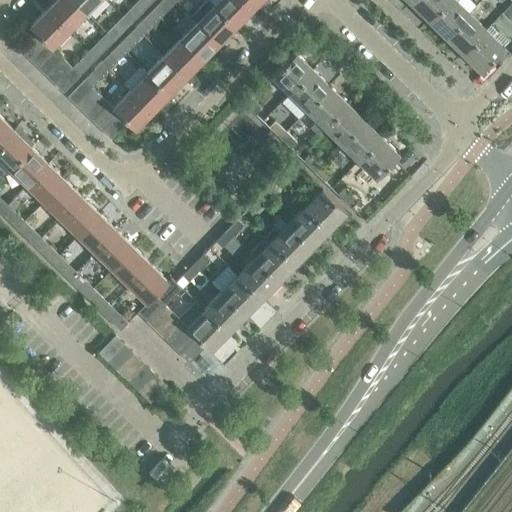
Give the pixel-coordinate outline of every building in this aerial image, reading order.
[(85,11),(73,0),(53,0),(47,7),(68,28),(85,11)] [(73,0),(85,11),(96,0),(73,0)] [(139,14),(147,5),(142,0),(137,0),(131,6),(139,14)] [(219,41),(235,24),(214,3),(210,0),(204,0),(191,14),(197,20),(219,41)] [(235,24),(252,7),(245,0),(216,0),(214,3),(235,24)] [(413,0),(411,2),(411,3),(411,2),(428,19),(446,0),(413,0)] [(445,35),(445,36),(469,11),(468,11),(456,0),(446,0),(428,19),(445,35)] [(160,1),(152,9),(160,17),(168,8),(160,1)] [(511,1),(503,11),(511,19),(511,1)] [(29,24),(37,32),(45,40),(51,46),(52,45),(68,28),(47,7),(30,24),(30,23),(29,24)] [(143,18),(151,26),(160,17),(152,9),(143,18)] [(446,36),(462,52),(486,28),(469,12),(469,11),(445,36),(446,36)] [(180,37),(202,58),(219,41),(197,20),(180,37)] [(122,31),(115,23),(106,32),(114,39),(122,31)] [(490,25),(486,28),(462,52),(479,69),(480,70),(498,51),(503,47),(504,46),(503,45),(502,45),(493,36),(497,32),(490,25)] [(20,49),(28,58),(45,40),(37,32),(20,49)] [(105,48),(114,39),(106,32),(97,40),(105,48)] [(127,35),(118,44),(126,51),(134,42),(127,35)] [(185,75),(202,58),(180,37),(164,54),(185,75)] [(51,46),(45,40),(28,58),(37,66),(54,49),(51,46)] [(110,52),(117,60),(126,51),(118,44),(110,52)] [(509,53),(503,47),(498,51),(493,57),(499,63),(509,53)] [(46,74),(62,57),(54,49),(37,66),(46,74)] [(272,76),(289,92),(312,68),(296,52),(296,51),(295,50),(271,75),(272,76)] [(164,54),(147,72),(168,93),(185,75),(164,54)] [(46,74),(54,83),(71,66),(62,57),(46,74)] [(81,57),(72,66),(79,74),(89,65),(81,57)] [(72,66),(71,66),(54,83),(63,91),(79,74),(72,66)] [(329,84),(312,68),(289,92),(306,108),(306,109),(330,85),(329,84)] [(93,69),(84,78),(92,86),(101,77),(93,69)] [(168,93),(147,72),(130,89),(151,110),(168,93)] [(67,95),(76,104),(93,87),(92,86),(84,78),(67,95)] [(330,85),(306,109),(307,109),(317,119),(310,126),(317,133),(324,126),(323,126),(347,102),(330,85)] [(101,95),(93,87),(76,104),(84,112),(101,95)] [(112,106),(118,112),(127,120),(135,128),(135,127),(151,110),(130,89),(114,106),(113,105),(112,106)] [(93,121),(110,103),(101,95),(84,112),(93,121)] [(250,96),(244,103),(255,114),(262,108),(250,96)] [(340,142),(340,143),(364,118),(363,118),(347,102),(323,126),(324,126),(340,142)] [(93,121),(101,129),(118,112),(112,106),(110,103),(93,121)] [(127,120),(118,112),(101,129),(110,137),(127,120)] [(0,141),(13,128),(0,115),(0,141)] [(341,143),(358,159),(381,135),(364,119),(365,119),(364,118),(340,143),(341,143)] [(279,137),(285,130),(274,120),(268,126),(279,137)] [(0,157),(9,166),(30,145),(13,128),(0,141),(0,157)] [(296,141),(285,130),(279,137),(290,147),(296,141)] [(398,152),(381,135),(358,159),(374,175),(374,176),(375,177),(399,152),(398,151),(398,152)] [(47,162),(30,145),(9,166),(26,183),(47,162)] [(313,170),(320,165),(309,154),(302,160),(313,170)] [(294,160),(282,171),(289,177),(300,166),(294,160)] [(43,200),(64,178),(47,162),(26,183),(43,200)] [(330,175),(320,165),(313,170),(324,181),(330,175)] [(81,195),(64,178),(43,200),(60,217),(81,195)] [(270,184),(259,195),(266,201),(276,190),(270,184)] [(320,188),(321,188),(304,205),(328,228),(345,211),(345,212),(346,211),(322,187),(320,188)] [(337,193),(348,205),(354,198),(343,187),(337,193)] [(78,233),(99,212),(81,195),(60,217),(78,233)] [(249,206),(255,212),(266,201),(259,195),(249,206)] [(288,221),(287,222),(312,246),(312,245),(328,228),(304,205),(288,222),(288,221)] [(16,228),(24,220),(15,211),(7,219),(16,228)] [(116,229),(99,212),(78,233),(95,250),(116,229)] [(236,218),(226,229),(233,235),(243,224),(236,218)] [(32,228),(24,220),(16,228),(25,236),(32,228)] [(311,246),(312,246),(287,222),(281,229),(275,223),(265,234),(295,262),(311,246)] [(112,267),(133,246),(116,229),(95,250),(112,267)] [(215,240),(222,246),(233,235),(226,229),(215,240)] [(278,279),(295,262),(265,234),(248,251),(254,256),(278,280),(279,279),(278,279)] [(50,261),(58,254),(49,245),(42,253),(50,261)] [(129,284),(132,281),(150,262),(133,246),(112,267),(129,284)] [(203,252),(193,263),(199,269),(209,259),(203,252)] [(67,262),(58,254),(50,261),(59,270),(67,262)] [(254,257),(237,273),(245,281),(261,297),(277,280),(278,280),(254,256),(253,256),(254,257)] [(150,262),(132,281),(129,284),(146,300),(145,301),(146,302),(154,294),(168,279),(167,278),(167,279),(150,262)] [(182,274),(188,280),(199,269),(193,263),(182,274)] [(261,297),(245,281),(237,273),(221,290),(220,290),(245,314),(261,297)] [(76,286),(85,295),(92,287),(84,279),(76,286)] [(93,303),(101,296),(92,287),(85,295),(93,303)] [(158,298),(162,302),(164,304),(175,293),(169,287),(158,298)] [(244,315),(245,314),(220,290),(220,291),(204,308),(227,331),(244,314),(244,315)] [(158,298),(154,294),(146,302),(137,311),(146,320),(162,302),(158,298)] [(188,328),(197,336),(205,344),(210,349),(211,348),(227,331),(204,308),(196,301),(189,308),(196,316),(187,324),(186,325),(188,328)] [(171,311),(164,304),(162,302),(146,320),(154,328),(171,311)] [(180,319),(171,311),(154,328),(163,337),(180,319)] [(118,312),(110,320),(120,329),(127,321),(118,312)] [(188,328),(186,325),(180,319),(163,337),(171,345),(188,328)] [(171,345),(180,353),(197,336),(188,328),(171,345)] [(98,351),(106,360),(123,343),(115,334),(98,351)] [(205,344),(197,336),(180,353),(189,362),(205,344)] [(132,351),(123,343),(106,360),(115,368),(132,351)] [(140,359),(132,351),(115,368),(124,377),(140,359)] [(124,377),(132,385),(149,368),(140,359),(124,377)] [(158,376),(149,368),(132,385),(141,393),(158,376)] [(166,384),(158,376),(141,393),(149,402),(166,384)]
